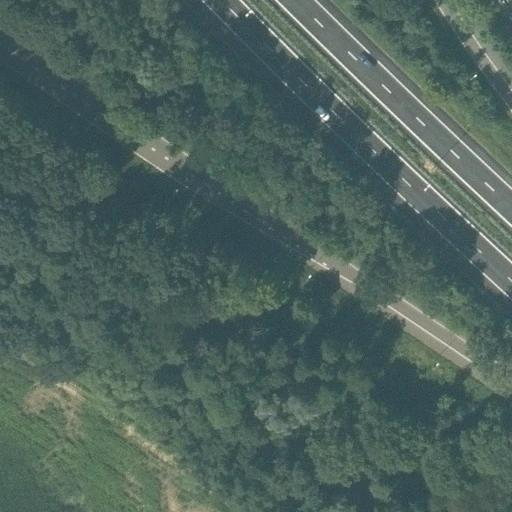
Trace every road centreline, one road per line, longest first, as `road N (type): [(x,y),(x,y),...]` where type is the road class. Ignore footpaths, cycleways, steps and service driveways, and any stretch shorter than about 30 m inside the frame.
road 1 (trunk): [(0,36),(511,382)]
road 2 (trunk): [(221,0),(511,280)]
road 3 (trunk): [(511,214),(293,0)]
road 4 (trunk): [(511,99),(440,0)]
